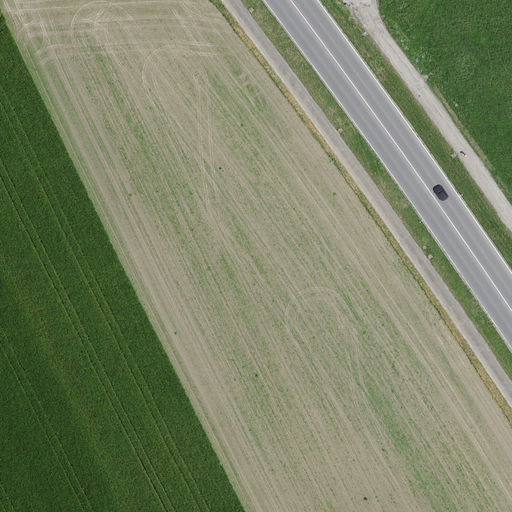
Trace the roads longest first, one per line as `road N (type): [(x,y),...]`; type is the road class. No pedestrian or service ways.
road 1 (track): [(231,0),(511,391)]
road 2 (primary): [(511,313),(293,0)]
road 3 (residential): [(355,0),(511,223)]
